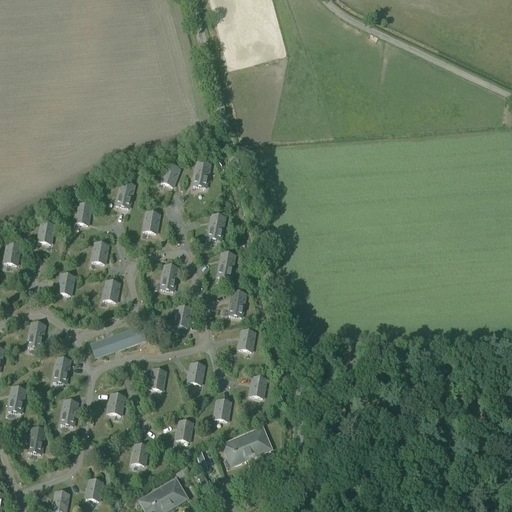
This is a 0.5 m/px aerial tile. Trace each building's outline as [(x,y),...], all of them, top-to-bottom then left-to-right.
[(194,184),(193,189),(206,191),(207,186),(210,168),(197,165),(194,184)] [(173,190),(179,173),(167,168),(160,186),(173,190)] [(130,207),(134,189),(121,186),(117,204),(130,207)] [(91,210),(78,207),(75,226),(88,229),(91,210)] [(156,237),(159,218),(146,216),(143,235),(156,237)] [(208,237),(207,242),(220,245),(221,240),(225,221),(212,218),(208,237)] [(41,226),(38,245),(50,247),(54,229),(41,226)] [(91,265),(104,267),(108,249),(95,246),(91,265)] [(7,247),(4,266),(16,268),(20,250),(7,247)] [(218,275),(217,280),(230,282),(231,278),(235,259),(222,256),(218,275)] [(174,290),(178,271),(165,269),(161,288),(174,290)] [(70,299),(74,280),(61,278),(57,296),(70,299)] [(116,306),(119,287),(106,284),(103,303),(116,306)] [(229,314),(229,318),(242,320),(242,316),(245,297),(232,295),(229,314)] [(174,329),(187,331),(190,313),(177,310),(174,329)] [(41,347),(45,329),(32,326),(28,345),(41,347)] [(94,361),(120,352),(146,343),(141,330),(90,348),(94,361)] [(242,334),(238,353),(251,355),(255,336),(242,334)] [(66,383),(70,364),(57,361),(53,380),(66,383)] [(200,388),(204,369),(191,367),(187,386),(200,388)] [(152,373),(149,392),(162,394),(165,375),(152,373)] [(266,383),(253,380),(249,399),(262,402),(266,383)] [(22,412),(25,393),(12,390),(9,409),(22,412)] [(124,400),(111,397),(107,416),(120,419),(124,400)] [(64,404),(61,423),(74,425),(77,406),(64,404)] [(227,425),(230,406),(217,404),(214,423),(227,425)] [(189,446),(192,427),(179,424),(176,443),(189,446)] [(41,452),(45,434),(32,431),(28,450),(41,452)] [(270,452),(261,432),(223,449),(232,469),(234,467),(236,469),(242,466),(242,464),(245,463),(244,461),(253,457),(254,459),(270,452)] [(144,469),(147,450),(135,448),(131,467),(144,469)] [(192,458),(196,472),(201,470),(197,456),(192,458)] [(186,470),(175,476),(178,481),(189,475),(186,470)] [(98,504),(102,486),(89,483),(85,502),(98,504)] [(143,511),(169,511),(186,502),(175,484),(139,505),(143,511)] [(65,511),(68,497),(55,495),(52,511),(65,511)]
